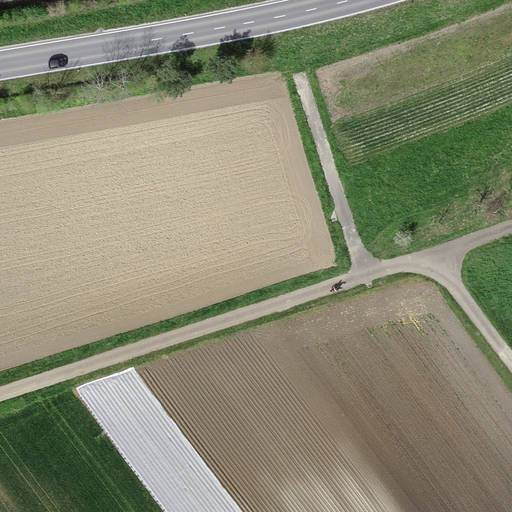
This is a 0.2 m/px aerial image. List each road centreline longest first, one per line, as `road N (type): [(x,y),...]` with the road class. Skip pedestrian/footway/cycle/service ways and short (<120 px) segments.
road 1 (track): [(0,403),(431,263)]
road 2 (secondary): [(0,72),(364,0)]
road 3 (track): [(300,83),(368,278)]
road 4 (track): [(431,263),(511,369)]
